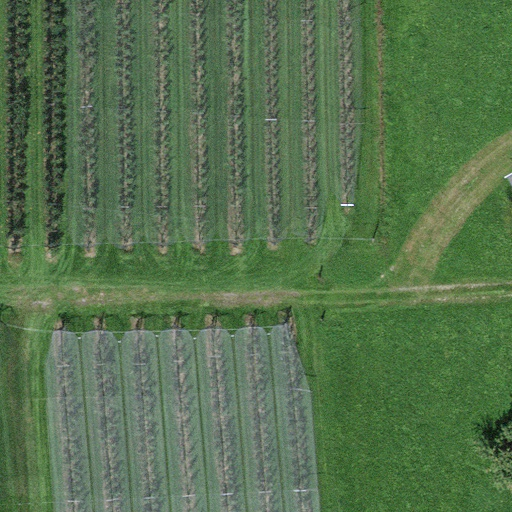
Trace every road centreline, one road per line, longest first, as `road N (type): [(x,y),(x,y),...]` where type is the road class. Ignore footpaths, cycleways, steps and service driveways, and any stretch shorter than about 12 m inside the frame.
road 1 (track): [(0,302),(511,287)]
road 2 (track): [(29,301),(46,511)]
